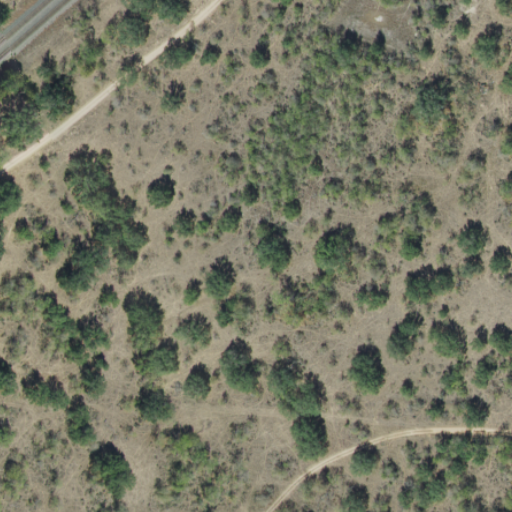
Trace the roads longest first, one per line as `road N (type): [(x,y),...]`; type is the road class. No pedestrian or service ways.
road 1 (track): [(0,178),(206,0)]
road 2 (track): [(265,511),(308,468),(394,435),(511,434)]
